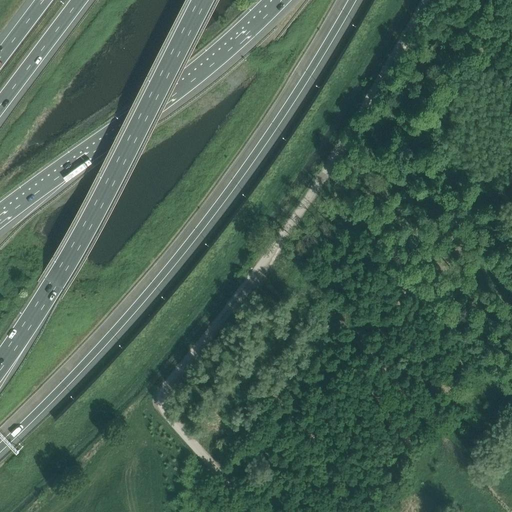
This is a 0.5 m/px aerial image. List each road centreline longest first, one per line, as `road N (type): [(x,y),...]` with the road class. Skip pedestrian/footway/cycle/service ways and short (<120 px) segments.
road 1 (motorway): [(0,448),(175,260),(352,0)]
road 2 (motorway): [(0,364),(65,263),(201,0)]
road 3 (motorway): [(0,211),(177,83),(272,0)]
road 4 (motorway): [(0,105),(79,0)]
